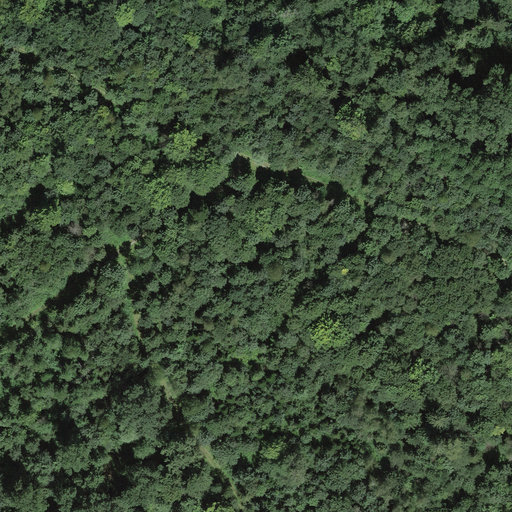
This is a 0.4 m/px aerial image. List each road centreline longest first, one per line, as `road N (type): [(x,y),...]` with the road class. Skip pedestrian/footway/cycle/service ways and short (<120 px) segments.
road 1 (track): [(0,36),(242,158),(511,264)]
road 2 (track): [(0,340),(126,244),(231,185),(240,170),(233,153)]
road 3 (track): [(126,244),(145,352),(240,511)]
